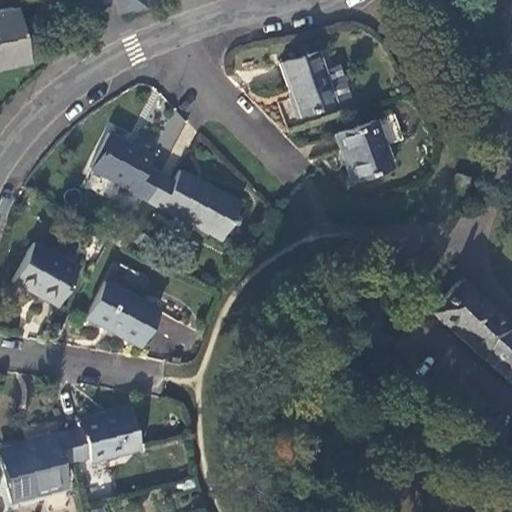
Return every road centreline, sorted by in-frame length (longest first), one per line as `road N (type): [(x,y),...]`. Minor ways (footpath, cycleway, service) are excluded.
road 1 (residential): [(167,36),(133,48),(61,96),(0,163)]
road 2 (residential): [(167,36),(296,174)]
road 3 (residential): [(0,353),(157,377)]
